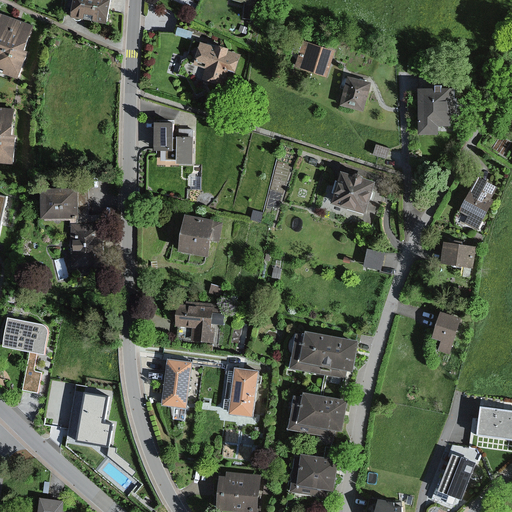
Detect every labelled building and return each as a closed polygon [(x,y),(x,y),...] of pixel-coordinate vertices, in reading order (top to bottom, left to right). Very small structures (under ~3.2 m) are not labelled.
[(116,18),(118,0),(82,0),(81,14),(116,18)] [(263,0),(252,0),(253,0),(250,14),(260,16),(263,0)] [(0,60),(0,66),(24,76),(34,52),(29,50),(38,28),(8,16),(0,34),(0,52),(3,53),(0,60)] [(244,23),(242,30),(250,32),(252,26),(244,23)] [(182,26),(180,34),(195,38),(197,30),(182,26)] [(340,49),(308,39),(300,63),(332,73),(340,49)] [(207,81),(226,87),(232,67),(242,70),(246,56),(234,53),(235,47),(223,43),(220,52),(204,47),(199,63),(212,66),(207,81)] [(370,84),(347,78),(339,108),(362,113),(370,84)] [(449,91),(415,91),(416,139),(437,138),(437,128),(449,128),(449,91)] [(0,158),(20,160),(21,137),(12,136),(14,108),(0,106),(0,158)] [(180,122),(161,122),(160,147),(182,148),(182,161),(198,162),(199,136),(179,135),(180,122)] [(389,150),(376,146),(373,157),(386,160),(389,150)] [(387,180),(352,170),(343,202),(378,211),(387,180)] [(500,190),(483,181),(475,195),(473,193),(462,215),(472,220),(469,225),(482,231),(497,203),(494,202),(500,190)] [(85,216),(84,192),(49,192),(50,216),(85,216)] [(11,197),(0,194),(0,235),(2,236),(11,197)] [(221,221),(196,216),(189,251),(214,256),(221,221)] [(116,223),(79,224),(80,259),(99,259),(98,248),(117,247),(116,223)] [(482,246),(448,241),(445,261),(479,267),(482,246)] [(387,252),(369,248),(365,266),(384,270),(387,252)] [(199,337),(211,339),(215,306),(182,303),(180,322),(200,324),(199,337)] [(460,319),(439,312),(431,337),(439,340),(436,349),(449,353),(460,319)] [(68,323),(17,315),(11,350),(63,358),(68,323)] [(358,336),(301,327),(294,366),(352,376),(358,336)] [(169,401),(190,404),(196,363),(175,360),(169,401)] [(235,412),(257,415),(263,370),(241,367),(235,412)] [(297,391),(289,427),(338,437),(346,400),(297,391)] [(108,397),(83,393),(75,442),(108,448),(112,424),(104,423),(108,397)] [(511,411),(479,408),(477,420),(474,420),(471,446),(511,450),(511,411)] [(336,460),(298,453),(292,489),(330,496),(336,460)] [(435,491),(458,500),(473,462),(450,453),(435,491)] [(248,511),(266,511),(270,476),(235,472),(233,497),(250,499),(248,511)] [(68,511),(70,502),(48,500),(46,511),(68,511)] [(402,511),(404,507),(374,502),(372,511),(402,511)]
